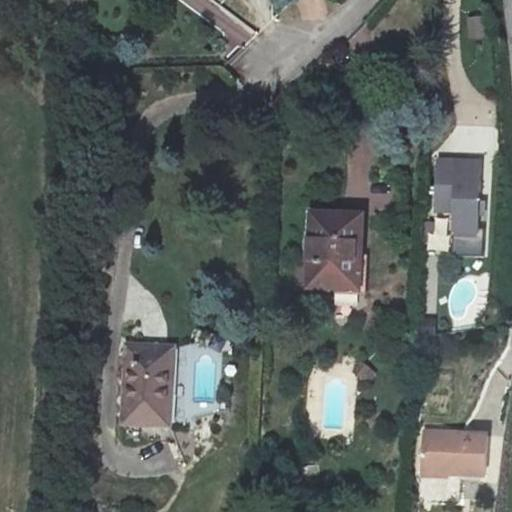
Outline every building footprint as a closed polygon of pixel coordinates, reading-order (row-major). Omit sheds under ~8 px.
[(246,45),(256,30),(209,0),(208,0),(199,14),(246,45)] [(326,0),(297,0),(304,22),(330,15),(326,0)] [(469,38),(484,37),(482,16),(467,17),(469,38)] [(348,192),(371,192),(371,140),(348,140),(348,192)] [(483,257),(486,195),(439,193),(438,221),(460,222),(458,257),(483,257)] [(356,286),(362,214),(312,211),(310,234),(305,234),(304,259),(308,259),(306,283),(356,286)] [(174,352),(130,349),(124,424),(168,427),(174,352)] [(427,432),(424,472),(490,477),(493,435),(427,432)]
